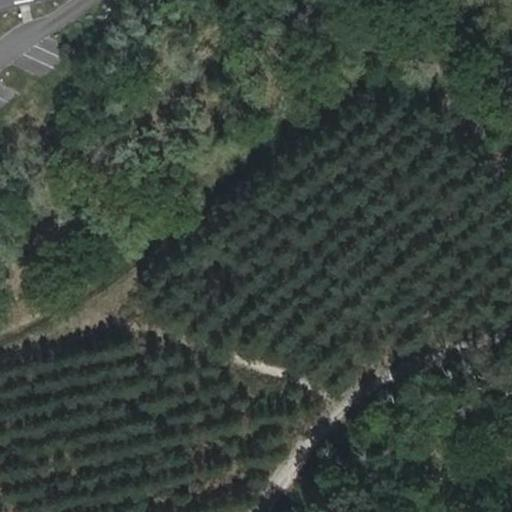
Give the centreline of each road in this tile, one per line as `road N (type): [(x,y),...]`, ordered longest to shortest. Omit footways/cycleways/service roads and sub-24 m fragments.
road 1 (track): [(488,0),(83,321),(0,365)]
road 2 (track): [(511,322),(413,362),(356,399),(264,511)]
road 3 (track): [(96,311),(356,399)]
